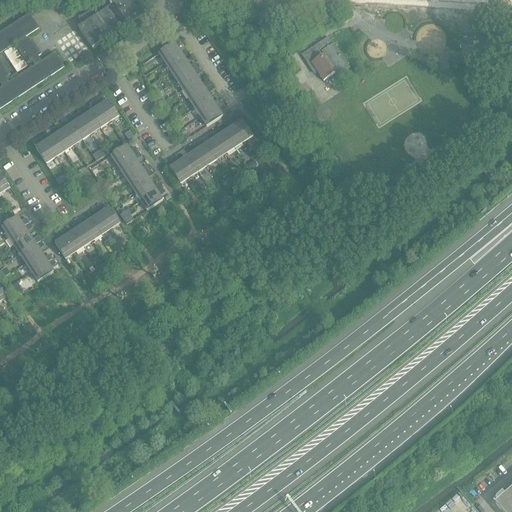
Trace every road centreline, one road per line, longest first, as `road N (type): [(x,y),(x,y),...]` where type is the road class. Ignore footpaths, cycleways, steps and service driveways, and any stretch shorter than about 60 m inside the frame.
road 1 (motorway): [(511,213),(269,405),(117,511)]
road 2 (motorway): [(511,247),(177,511)]
road 3 (motorway): [(239,511),(511,292)]
road 4 (motorway): [(292,511),(511,328)]
road 5 (residential): [(229,102),(263,80),(302,77),(331,119)]
road 6 (residential): [(0,134),(109,62)]
